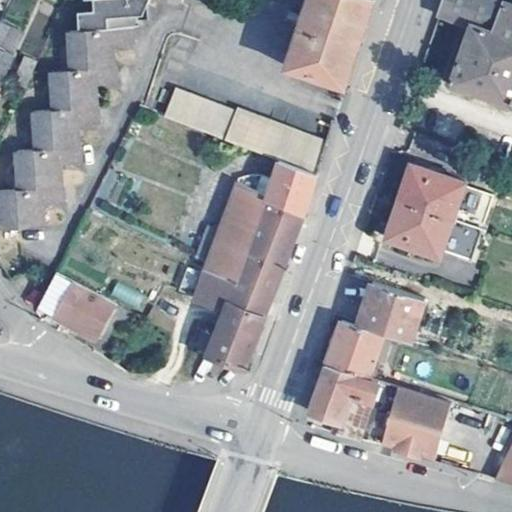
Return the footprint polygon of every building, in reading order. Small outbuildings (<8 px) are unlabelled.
[(94,0),(95,2),(90,2),(90,15),(82,15),(83,33),(75,34),(77,71),(61,72),(62,111),(45,112),(47,150),(30,152),(32,190),(16,191),(17,228),(54,226),(53,201),(72,201),(70,162),(88,161),(86,123),(106,121),(105,84),(122,84),(121,45),(139,43),(139,17),(145,17),(153,0),(94,0)] [(309,0),(287,68),(346,89),(362,43),(375,0),(309,0)] [(511,2),(505,0),(450,0),(445,16),(477,26),(457,84),(511,103),(511,2)] [(0,95),(12,72),(18,55),(16,54),(4,48),(15,25),(5,20),(0,29),(0,95)] [(27,31),(15,25),(4,48),(16,54),(27,31)] [(43,61),(29,54),(17,82),(31,88),(43,61)] [(168,117),(229,140),(239,112),(178,89),(168,117)] [(241,108),(239,112),(229,140),(277,159),(316,173),(327,140),(241,108)] [(205,258),(203,266),(232,278),(265,199),(302,212),(313,182),(316,173),(277,159),(269,181),(265,195),(257,191),(235,181),(205,258)] [(192,163),(185,160),(182,168),(189,172),(192,163)] [(405,201),(458,219),(469,186),(470,183),(418,164),(405,201)] [(269,181),(262,179),(257,191),(265,195),(269,181)] [(469,186),(458,219),(488,229),(499,196),(469,186)] [(191,296),(221,308),(225,299),(263,314),(272,290),(291,241),(302,212),(265,199),(232,278),(203,266),(198,279),(191,296)] [(446,254),(458,219),(405,201),(392,238),(445,257),(446,254)] [(488,229),(458,219),(446,254),(476,264),(488,229)] [(205,258),(201,255),(199,259),(194,275),(198,279),(203,266),(205,258)] [(143,273),(127,266),(123,273),(140,280),(143,273)] [(122,303),(61,271),(52,288),(60,292),(51,310),(102,337),(122,303)] [(431,298),(379,281),(367,314),(364,323),(417,341),(431,298)] [(225,299),(221,308),(206,350),(223,357),(243,365),(251,344),(260,322),(263,314),(225,299)] [(346,321),(332,363),(375,376),(389,334),(346,321)] [(386,380),(375,376),(332,363),(324,388),(316,410),(341,419),(339,425),(344,427),(342,434),(365,440),(386,380)] [(459,402),(406,386),(389,441),(404,446),(402,450),(425,458),(427,453),(441,458),(459,402)] [(511,457),(502,480),(511,482),(511,457)]
